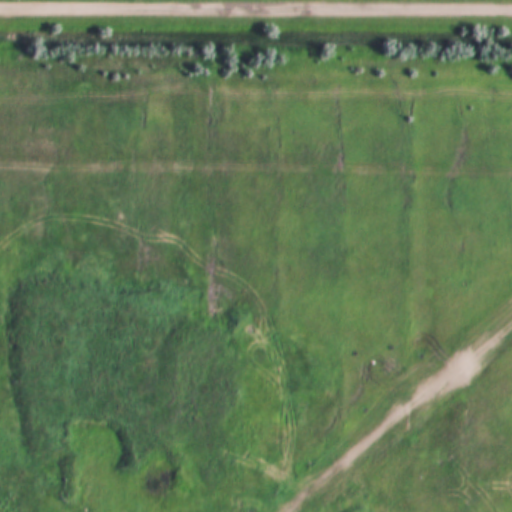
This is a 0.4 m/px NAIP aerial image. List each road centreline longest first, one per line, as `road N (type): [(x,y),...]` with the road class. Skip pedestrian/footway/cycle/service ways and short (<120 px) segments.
road 1 (track): [(511,13),(0,9)]
road 2 (track): [(319,511),(511,340)]
